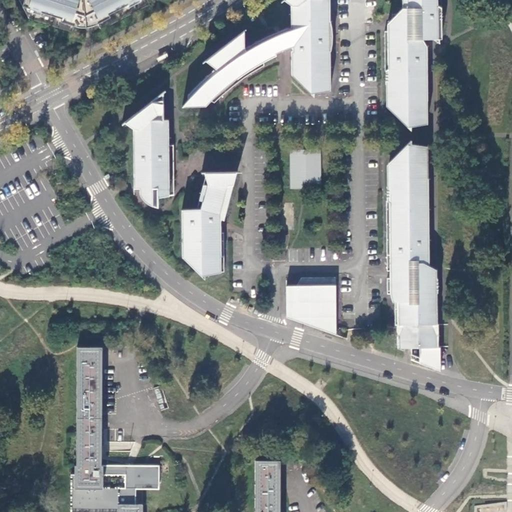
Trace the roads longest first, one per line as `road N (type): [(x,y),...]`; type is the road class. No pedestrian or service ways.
road 1 (unclassified): [(47,95),(145,258),(215,310),(272,330)]
road 2 (unclassified): [(511,396),(272,330)]
road 3 (tertiary): [(225,0),(47,95)]
